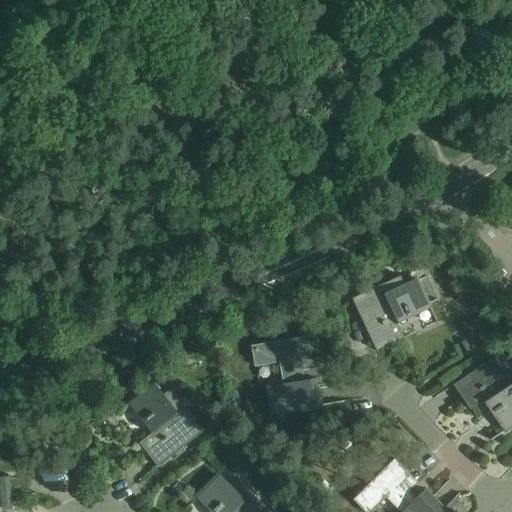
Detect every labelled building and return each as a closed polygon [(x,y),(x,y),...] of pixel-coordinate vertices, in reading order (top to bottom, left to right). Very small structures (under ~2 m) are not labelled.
[(406,285),(402,275),(353,297),(377,350),(405,338),(396,319),(430,304),(419,280),(406,285)] [(299,370),(315,368),(309,335),(253,344),(256,365),(280,361),(284,385),(269,387),(274,413),(321,405),(317,380),(301,382),(299,370)] [(511,368),(502,353),(453,384),(470,410),(487,399),(507,430),(511,427),(511,368)] [(154,429),(139,441),(157,465),(203,430),(171,387),(162,394),(154,383),(132,400),(154,429)] [(441,511),(444,510),(426,491),(414,503),(406,494),(417,483),(394,459),(352,500),(364,511),(370,511),(385,497),(400,511),(441,511)] [(261,461),(255,467),(262,474),(269,468),(261,461)] [(0,511),(12,511),(11,477),(0,478),(0,511)] [(269,511),(235,478),(227,486),(217,477),(199,496),(215,511),(269,511)]
